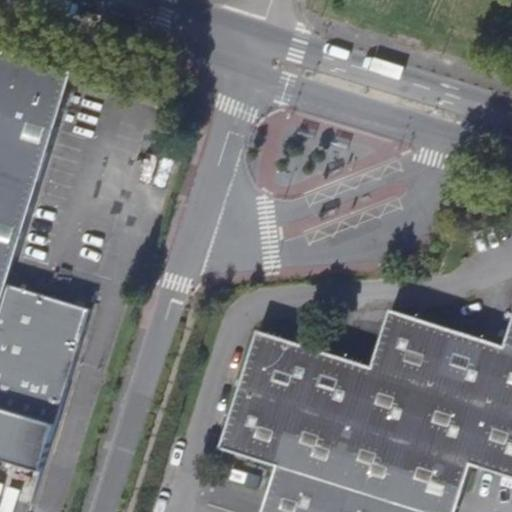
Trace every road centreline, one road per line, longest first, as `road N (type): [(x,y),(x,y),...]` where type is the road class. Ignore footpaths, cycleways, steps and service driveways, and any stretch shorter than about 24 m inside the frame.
road 1 (unclassified): [(100,511),(251,52)]
road 2 (tertiary): [(511,131),(251,52)]
road 3 (tertiary): [(251,52),(97,0)]
